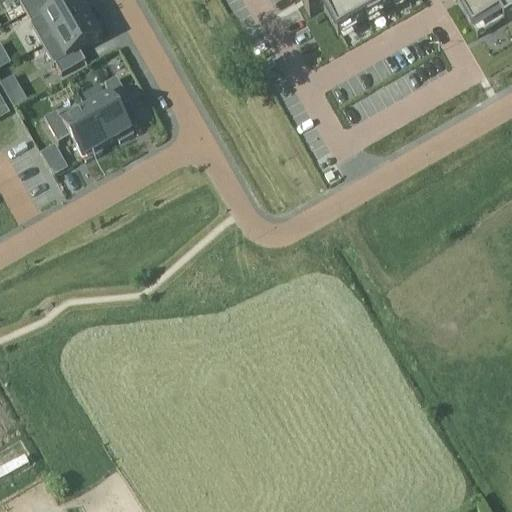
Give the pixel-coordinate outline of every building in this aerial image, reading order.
[(14,0),(18,5),(20,4),(25,14),(50,1),(49,0),(14,0)] [(50,1),(25,14),(32,25),(30,26),(42,48),(51,43),(50,43),(89,20),(77,0),(75,0),(56,11),(50,1)] [(511,0),(299,0),(310,19),(323,11),(339,38),(405,0),(455,0),(473,31),(500,16),(504,24),(511,19),(511,0)] [(89,20),(50,43),(51,43),(62,63),(55,67),(61,77),(86,64),(80,53),(101,41),(89,20)] [(0,48),(0,72),(11,66),(0,48)] [(14,80),(1,87),(14,110),(27,103),(14,80)] [(108,94),(84,108),(107,147),(117,141),(119,144),(133,137),(131,133),(126,125),(127,125),(119,111),(130,105),(117,81),(104,87),(108,94)] [(300,93),(280,103),(298,137),(317,127),(300,93)] [(57,115),(44,122),(58,146),(70,139),(82,161),(83,160),(85,164),(102,155),(100,151),(107,147),(84,108),(60,122),(57,115)] [(10,117),(6,110),(0,113),(0,122),(0,123),(10,117)] [(62,160),(48,168),(53,178),(68,170),(62,160)]
